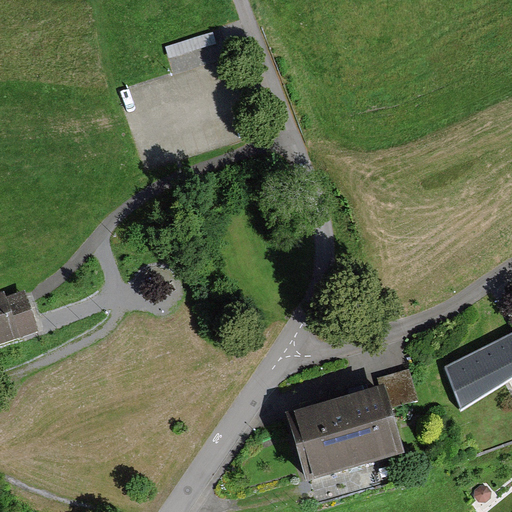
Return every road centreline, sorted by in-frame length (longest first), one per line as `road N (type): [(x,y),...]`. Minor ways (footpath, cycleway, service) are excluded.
road 1 (residential): [(290,347),(317,289),(323,237),(268,67)]
road 2 (residential): [(290,347),(334,350),(422,322),(511,267)]
road 3 (residential): [(175,511),(290,347)]
